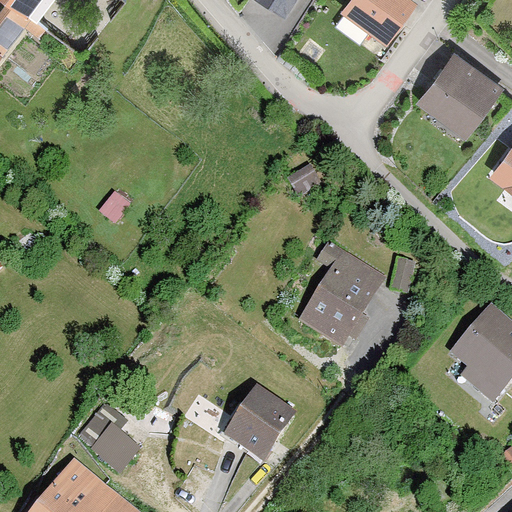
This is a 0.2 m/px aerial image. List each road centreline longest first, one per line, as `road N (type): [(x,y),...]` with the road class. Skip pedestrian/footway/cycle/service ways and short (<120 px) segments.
road 1 (residential): [(342,136),(511,279)]
road 2 (residential): [(207,0),(342,136)]
road 3 (residential): [(342,136),(445,0)]
